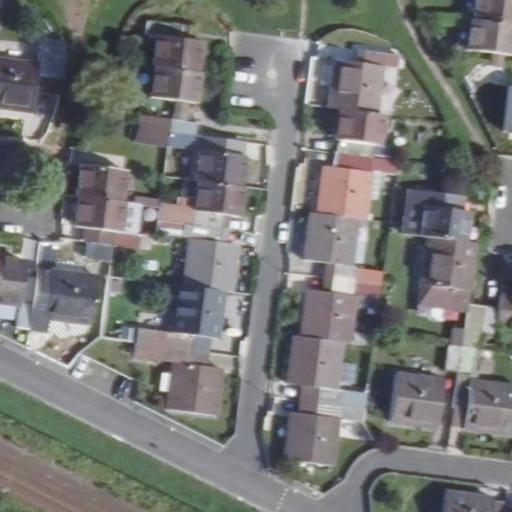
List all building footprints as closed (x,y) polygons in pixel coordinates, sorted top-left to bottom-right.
[(511,0),(476,0),(474,20),(511,24),(511,0)] [(504,54),(511,55),(511,24),(474,20),(471,20),(467,49),(491,52),(490,64),(502,66),(504,54)] [(157,36),(154,65),(157,66),(198,71),(202,41),(196,41),(197,27),(148,21),(147,35),(157,36)] [(41,46),(37,65),(0,59),(0,107),(32,111),(34,89),(58,91),(63,48),(41,46)] [(358,63),(338,61),(332,108),(343,109),(379,113),(385,67),(401,69),(403,57),(360,51),(358,63)] [(201,72),(198,71),(157,66),(153,97),(197,104),(201,72)] [(399,147),(384,144),(387,114),(379,113),(343,109),(337,152),(397,160),(399,147)] [(170,131),(171,117),(140,112),(136,141),(168,146),(170,131)] [(171,117),(170,131),(196,134),(198,121),(171,117)] [(196,134),(170,131),(168,146),(195,149),(196,134)] [(196,178),(200,179),(240,184),(244,154),(200,149),(196,178)] [(319,213),(360,218),(368,219),(374,173),(370,172),(371,169),(396,172),(397,160),(337,152),(335,168),(325,166),(319,213)] [(78,194),(81,194),(124,200),(127,168),(82,162),(78,194)] [(200,179),(196,211),(161,205),(160,219),(230,228),(232,216),(241,216),(245,184),(240,184),(200,179)] [(486,197),(488,185),(473,183),(472,195),(486,197)] [(409,205),(425,206),(421,236),(431,237),(466,242),(469,212),(461,211),(463,198),(411,191),(409,205)] [(146,235),(119,231),(124,200),(81,194),(78,227),(89,227),(87,240),(116,244),(145,248),(146,235)] [(140,233),(143,202),(124,200),(119,231),(140,233)] [(341,279),(382,285),(383,272),(358,269),(359,266),(354,266),(360,218),(319,213),(312,211),(307,260),(328,263),(343,265),(341,279)] [(158,232),(193,237),(186,285),(226,290),(234,291),(240,243),(229,242),(230,228),(160,219),(158,232)] [(471,290),(477,243),(466,242),(431,237),(424,283),(471,290)] [(24,279),(26,262),(0,258),(0,303),(21,306),(18,326),(32,328),(35,303),(38,280),(24,279)] [(341,279),(343,265),(328,263),(326,277),(341,279)] [(38,280),(35,303),(32,328),(44,330),(45,317),(92,323),(98,276),(51,269),(51,270),(39,269),(38,280)] [(343,295),(345,280),(341,279),(326,277),(324,293),(343,295)] [(304,337),(343,342),(353,343),(357,306),(379,308),(380,298),(382,285),(345,280),(343,295),(324,293),(309,290),(304,337)] [(469,303),(471,290),(424,283),(421,304),(468,309),(469,303)] [(226,290),(186,285),(176,284),(170,330),(212,336),(220,337),(226,290)] [(511,294),(503,293),(501,307),(497,334),(510,336),(511,322),(511,321),(511,294)] [(482,349),(484,333),(497,334),(501,307),(469,303),(468,309),(464,347),(475,348),(482,349)] [(139,326),(137,342),(163,345),(165,330),(139,326)] [(170,330),(165,330),(163,345),(210,352),(212,336),(170,330)] [(316,401),(367,407),(367,396),(341,392),(341,389),(337,389),(343,342),(304,337),(296,336),(291,384),(310,386),(308,400),(316,401)] [(161,360),(163,345),(137,342),(135,357),(161,360)] [(207,367),(210,352),(163,345),(161,360),(175,363),(207,367)] [(447,369),(460,371),(464,347),(449,345),(447,369)] [(471,389),(466,427),(511,432),(511,384),(471,379),(473,373),(475,349),(464,347),(460,371),(457,388),(471,389)] [(217,417),(223,369),(207,367),(175,363),(168,410),(217,417)] [(439,428),(445,380),(398,374),(392,422),(439,428)] [(466,427),(471,389),(457,388),(453,425),(466,427)] [(365,421),(367,407),(316,401),(313,414),(292,410),(286,458),(333,465),(339,417),(365,421)] [(492,511),(494,501),(494,497),(447,492),(444,511),(492,511)] [(506,511),(507,507),(507,502),(494,501),(492,511),(506,511)]
